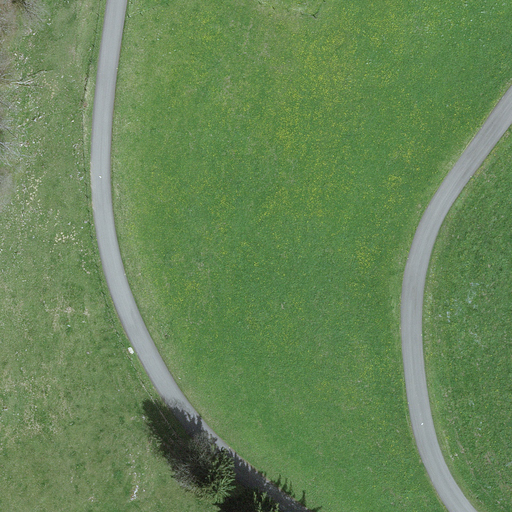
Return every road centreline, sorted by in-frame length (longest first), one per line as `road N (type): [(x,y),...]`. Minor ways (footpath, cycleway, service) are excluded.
road 1 (tertiary): [(290,511),(189,418),(118,284),(100,189),(117,0)]
road 2 (tertiary): [(511,104),(432,217),(411,306),(424,428),(440,475),(465,511)]
